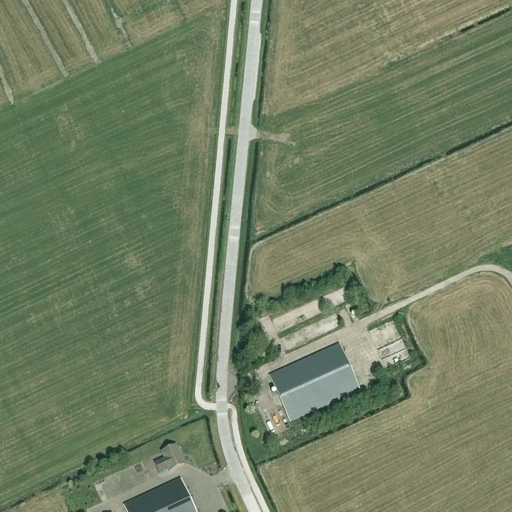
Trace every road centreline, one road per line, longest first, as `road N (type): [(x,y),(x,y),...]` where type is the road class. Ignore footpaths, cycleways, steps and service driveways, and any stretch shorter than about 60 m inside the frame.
road 1 (tertiary): [(254,511),(225,438),(222,397),(256,0)]
road 2 (track): [(511,282),(478,268),(244,380),(223,378)]
